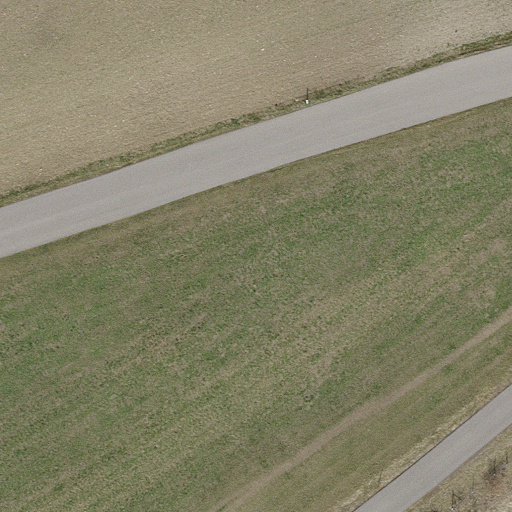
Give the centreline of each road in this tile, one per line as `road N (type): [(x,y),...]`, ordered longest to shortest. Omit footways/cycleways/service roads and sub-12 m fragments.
road 1 (motorway): [(0,41),(410,511)]
road 2 (motorway): [(511,210),(329,0)]
road 3 (track): [(372,511),(511,396)]
